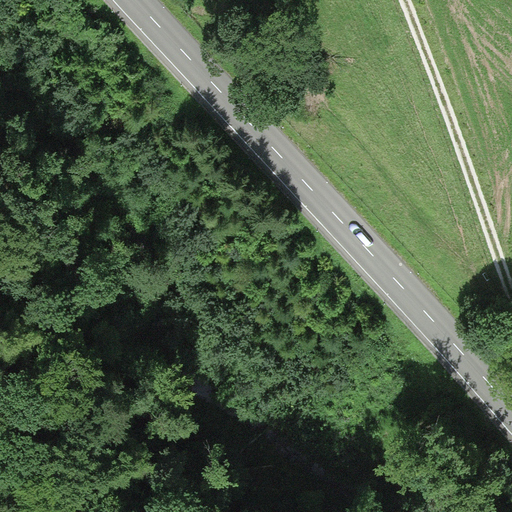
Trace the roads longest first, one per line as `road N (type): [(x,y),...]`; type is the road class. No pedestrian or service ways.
road 1 (tertiary): [(134,0),(511,417)]
road 2 (track): [(403,0),(511,303)]
